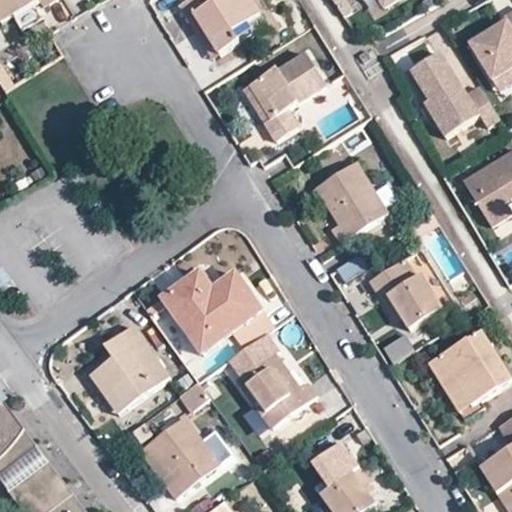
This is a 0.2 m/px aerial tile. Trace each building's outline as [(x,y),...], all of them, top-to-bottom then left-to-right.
[(64,2),(62,0),(0,0),(0,20),(5,27),(42,4),(48,13),(64,2)] [(198,23),(219,57),(239,44),(234,35),(248,26),(261,18),(250,0),(194,0),(180,9),(191,27),(198,23)] [(375,0),(381,9),(396,0),(375,0)] [(511,15),(503,21),(506,26),(511,35),(502,40),(497,31),(470,49),(493,86),(511,73),(511,15)] [(219,57),(198,23),(191,27),(213,61),(219,57)] [(248,26),(234,35),(239,44),(253,35),(248,26)] [(511,35),(506,26),(497,31),(502,40),(511,35)] [(357,60),(368,78),(382,69),(371,51),(357,60)] [(246,94),(278,144),(301,130),(290,113),(327,89),(306,55),(246,94)] [(467,99),(440,57),(411,75),(429,105),(424,107),(445,141),(480,120),(487,131),(499,123),(479,91),(467,99)] [(511,87),(511,73),(493,86),(499,95),(511,87)] [(511,156),(465,186),(492,229),(511,217),(511,216),(506,206),(503,202),(509,198),(511,202),(511,201),(511,156)] [(388,217),(357,167),(316,192),(339,229),(333,233),(341,246),(388,217)] [(370,285),(396,325),(402,321),(410,333),(443,311),(422,278),(413,284),(400,265),(370,285)] [(172,309),(204,354),(231,334),(262,312),(236,277),(213,294),(201,277),(167,302),(172,309)] [(172,309),(167,302),(162,306),(167,313),(172,309)] [(167,313),(162,306),(149,315),(154,322),(167,313)] [(274,330),(262,312),(231,334),(244,352),(267,335),(274,330)] [(103,371),(131,409),(171,379),(135,331),(108,352),(115,362),(103,371)] [(430,367),(465,422),(484,410),(481,404),(511,383),(511,379),(482,334),(430,367)] [(244,378),(276,356),(280,353),(267,335),(244,352),(231,361),(244,378)] [(238,383),(272,430),(317,397),(309,386),(301,391),(276,356),(244,378),(238,383)] [(131,409),(103,371),(93,378),(122,415),(131,409)] [(90,419),(105,410),(91,388),(76,397),(90,419)] [(181,401),(191,416),(210,403),(199,388),(181,401)] [(0,464),(8,457),(18,446),(24,438),(28,433),(0,395),(0,464)] [(511,511),(511,419),(497,429),(511,453),(483,471),(508,511),(511,511)] [(221,467),(186,420),(147,449),(174,484),(168,488),(177,501),(221,467)] [(0,473),(34,450),(37,446),(28,433),(24,438),(18,446),(8,457),(0,464),(0,473)] [(19,508),(58,481),(61,478),(37,446),(34,450),(55,477),(16,505),(19,508)] [(322,498),(331,511),(370,511),(377,507),(369,496),(375,492),(343,447),(316,466),(333,490),(322,498)] [(55,477),(34,450),(0,473),(0,482),(16,505),(55,477)] [(84,511),(74,497),(61,478),(58,481),(19,508),(21,511),(84,511)] [(233,511),(235,511),(227,500),(211,511),(233,511)]
